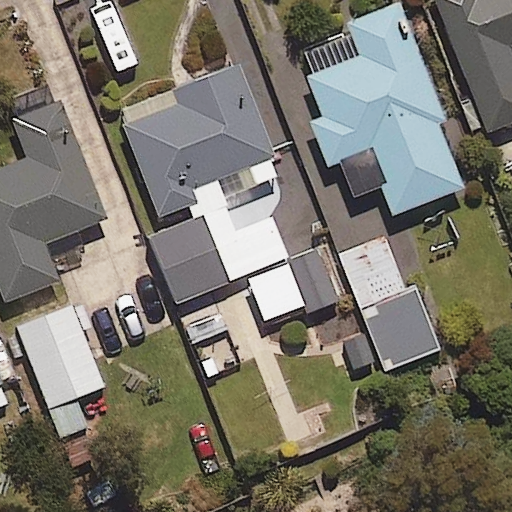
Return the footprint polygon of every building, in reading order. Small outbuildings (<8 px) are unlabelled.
[(511,0),(431,0),(469,96),(486,137),(511,126),(511,0)] [(397,9),(346,28),(292,49),(319,120),(306,125),(323,168),(367,151),(393,218),(460,193),(435,127),(441,125),(397,9)] [(280,182),(236,70),(114,117),(155,223),(181,213),(186,226),(149,240),(175,306),(244,279),(289,262),(273,221),(233,236),(221,205),(280,182)] [(103,224),(57,104),(10,122),(25,161),(0,170),(0,301),(2,307),(56,286),(41,248),(103,224)] [(412,289),(402,293),(382,242),(339,258),(382,374),(437,354),(412,289)] [(300,258),(289,262),(244,279),(262,325),(304,308),(309,320),(338,309),(316,252),(300,258)] [(73,402),(101,391),(68,309),(13,332),(58,441),(85,430),(73,402)] [(218,310),(180,323),(191,353),(228,340),(218,310)] [(342,381),(376,367),(359,329),(326,343),(342,381)] [(232,338),(228,340),(191,353),(201,383),(242,369),(232,338)]
